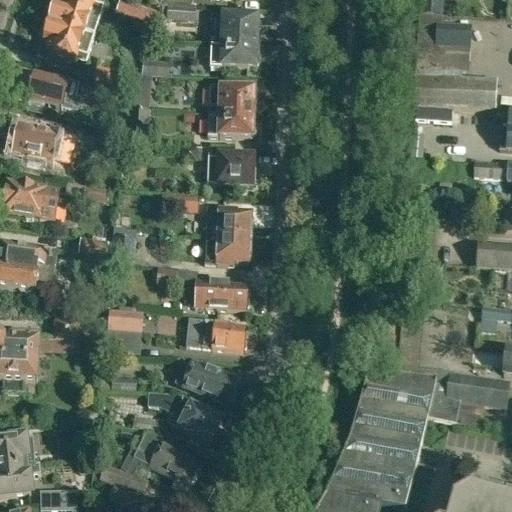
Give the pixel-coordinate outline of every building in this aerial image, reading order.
[(55,8),(50,25),(95,39),(104,9),(93,6),(94,5),(76,0),(70,0),(69,3),(63,1),(60,10),(55,8)] [(443,19),(443,0),(419,0),(418,17),(443,19)] [(116,14),(134,20),(137,8),(120,3),(116,14)] [(167,23),(195,24),(196,13),(168,11),(167,23)] [(415,72),(468,75),(470,31),(437,29),(437,19),(418,18),(415,72)] [(222,45),(256,47),(257,33),(259,30),(259,26),(257,23),(257,22),(212,20),(212,40),(223,41),(222,45)] [(95,39),(50,25),(44,42),(49,44),(47,52),(53,54),(51,59),(74,67),(75,62),(86,65),(95,39)] [(256,58),(256,47),(222,45),(222,50),(211,49),(210,70),(255,72),(255,71),(258,68),(258,62),(256,58)] [(144,80),(156,80),(174,81),(174,66),(145,65),(144,80)] [(95,84),(117,90),(121,91),(125,77),(98,70),(94,84),(95,84)] [(62,111),(78,116),(81,102),(75,101),(79,87),(55,81),(54,84),(35,79),(29,104),(61,112),(62,111)] [(130,111),(148,113),(152,81),(141,79),(130,111)] [(413,110),(495,114),(497,84),(415,80),(413,110)] [(117,90),(95,84),(93,92),(115,98),(117,90)] [(209,92),(208,116),(254,118),(254,94),(209,92)] [(128,145),(147,146),(149,114),(129,113),(128,145)] [(185,116),(184,125),(194,126),(195,117),(185,116)] [(254,118),(208,116),(207,141),(253,142),(253,141),(257,138),(257,130),(253,128),(254,118)] [(499,154),(511,155),(511,118),(502,118),(499,154)] [(13,156),(60,166),(62,155),(67,156),(69,146),(55,143),(56,137),(19,130),(13,156)] [(117,137),(94,132),(91,148),(114,153),(117,137)] [(423,161),(425,137),(413,136),(411,160),(423,161)] [(183,153),(182,163),(196,164),(197,153),(183,153)] [(208,162),(207,189),(218,189),(218,190),(223,190),(223,193),(234,194),(235,191),(251,191),(251,188),(254,185),(254,179),(251,176),(252,163),(219,162),(219,163),(208,162)] [(473,181),(503,183),(504,168),(475,166),(473,181)] [(1,206),(4,210),(3,217),(54,226),(59,197),(8,188),(6,196),(3,197),(1,206)] [(64,200),(83,203),(85,192),(67,188),(64,200)] [(109,196),(85,192),(83,203),(106,207),(109,196)] [(174,200),(174,215),(198,215),(198,201),(174,200)] [(471,223),(485,223),(486,210),(472,209),(452,207),(451,220),(471,223)] [(218,235),(218,241),(250,242),(250,231),(253,228),(253,221),(251,219),(251,217),(235,217),(236,214),(219,213),(219,214),(206,213),(206,234),(218,235)] [(405,256),(406,256),(427,258),(429,235),(407,232),(405,256)] [(110,267),(133,269),(136,235),(114,233),(110,267)] [(249,252),(250,242),(218,241),(217,248),(205,247),(204,269),(217,269),(217,270),(234,271),(234,267),(249,268),(249,265),(252,262),(252,254),(249,252)] [(80,257),(106,261),(108,248),(82,243),(80,257)] [(0,291),(34,296),(35,289),(52,292),(57,257),(46,255),(47,254),(1,247),(0,251),(0,291)] [(511,250),(479,248),(477,272),(511,274),(511,250)] [(159,290),(178,292),(180,273),(161,271),(159,290)] [(206,285),(204,313),(246,315),(246,312),(250,308),(250,302),(246,299),(247,290),(229,289),(229,286),(216,285),(216,286),(206,285)] [(56,313),(70,316),(71,305),(58,304),(56,313)] [(396,371),(418,373),(421,339),(424,306),(403,304),(401,337),(396,371)] [(481,322),(510,326),(511,316),(482,312),(481,322)] [(112,335),(146,338),(147,317),(113,314),(112,335)] [(214,327),(205,326),(190,324),(186,351),(202,353),(243,357),(243,356),(246,352),(247,344),(244,342),(245,332),(227,330),(228,327),(215,326),(214,327)] [(78,347),(79,327),(55,325),(54,346),(78,347)] [(39,357),(39,345),(31,345),(31,342),(29,342),(25,338),(20,338),(17,341),(17,344),(0,342),(0,386),(3,387),(3,397),(25,399),(26,388),(37,388),(39,357)] [(503,378),(511,379),(511,354),(506,353),(503,378)] [(175,388),(198,398),(229,410),(230,408),(230,407),(233,408),(237,398),(234,397),(238,386),(225,380),(218,378),(219,375),(208,370),(207,371),(192,365),(191,367),(183,364),(175,388)] [(380,511),(384,511),(405,511),(417,465),(427,424),(439,377),(418,374),(396,372),(369,368),(368,377),(361,401),(355,425),(352,434),(350,443),(346,452),(343,460),(339,469),(335,478),(326,500),(320,509),(317,511),(380,511)] [(508,390),(452,382),(452,379),(440,377),(428,425),(464,429),(467,408),(505,413),(508,390)] [(111,395),(135,396),(136,383),(112,382),(111,395)] [(174,419),(181,406),(183,401),(148,399),(147,411),(159,412),(174,419)] [(181,406),(174,419),(168,430),(209,450),(210,445),(215,446),(218,440),(215,436),(221,425),(190,410),(189,410),(181,406)] [(85,412),(76,420),(80,432),(96,433),(96,414),(85,412)] [(131,434),(152,439),(155,426),(135,421),(131,434)] [(183,456),(163,447),(150,440),(148,440),(147,440),(146,441),(145,442),(142,450),(135,446),(122,473),(128,476),(126,479),(106,471),(101,484),(142,499),(147,487),(133,481),(134,478),(145,483),(151,472),(176,485),(172,492),(184,498),(187,491),(189,491),(190,488),(194,487),(196,482),(194,478),(200,468),(182,458),(183,456)] [(0,472),(36,468),(32,442),(24,443),(24,442),(15,443),(15,441),(4,442),(4,444),(0,444),(0,472)] [(79,466),(80,478),(99,476),(98,464),(79,466)] [(39,468),(36,468),(0,472),(0,500),(31,497),(28,480),(40,479),(39,468)] [(108,503),(122,510),(126,511),(156,511),(126,498),(114,492),(108,503)] [(511,511),(511,497),(506,501),(504,507),(500,506),(502,498),(487,494),(485,501),(471,497),(452,508),(450,511),(511,511)] [(73,511),(73,510),(87,509),(86,495),(54,496),(40,496),(40,511),(73,511)]
